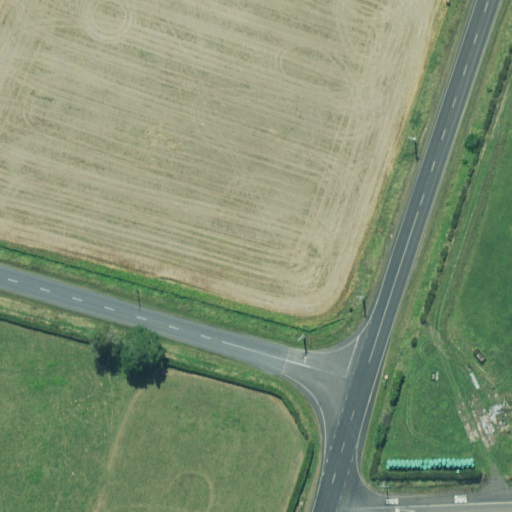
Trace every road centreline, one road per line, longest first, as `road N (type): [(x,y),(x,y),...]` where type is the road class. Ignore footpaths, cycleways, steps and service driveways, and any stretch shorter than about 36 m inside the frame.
road 1 (secondary): [(489,0),(363,385)]
road 2 (unclassified): [(363,385),(0,278)]
road 3 (unclassified): [(325,507),(511,505)]
road 4 (secondary): [(363,385),(325,507)]
